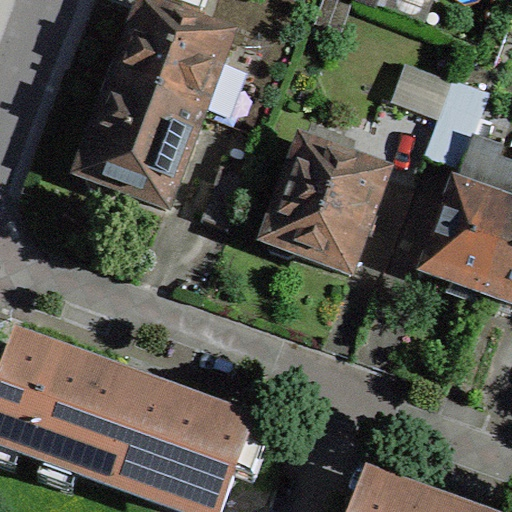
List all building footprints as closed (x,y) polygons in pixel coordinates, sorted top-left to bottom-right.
[(172,0),(200,10),(204,0),(172,0)] [(200,119),(232,41),(144,10),(115,88),(200,119)] [(364,70),(318,52),(308,77),(354,95),(364,70)] [(456,84),(445,111),(474,123),(485,96),(456,84)] [(167,208),(200,119),(115,88),(82,177),(85,178),(91,192),(108,198),(120,191),(167,208)] [(462,172),(470,152),(480,125),(474,123),(445,111),(427,158),(462,172)] [(411,114),(395,155),(420,165),(436,123),(411,114)] [(296,255),(351,274),(386,176),(304,146),(279,214),(268,220),(263,238),(270,253),(288,259),(296,255)] [(427,274),(484,294),(511,214),(511,166),(470,152),(462,172),(441,232),(431,229),(418,263),(429,267),(427,274)] [(248,178),(220,168),(201,222),(228,232),(248,178)] [(511,214),(484,294),(511,304),(511,214)] [(118,389),(17,351),(0,396),(0,443),(185,511),(219,511),(248,435),(147,398),(149,393),(121,382),(118,389)] [(437,511),(436,511),(369,487),(359,511),(445,511),(438,509),(437,511)]
